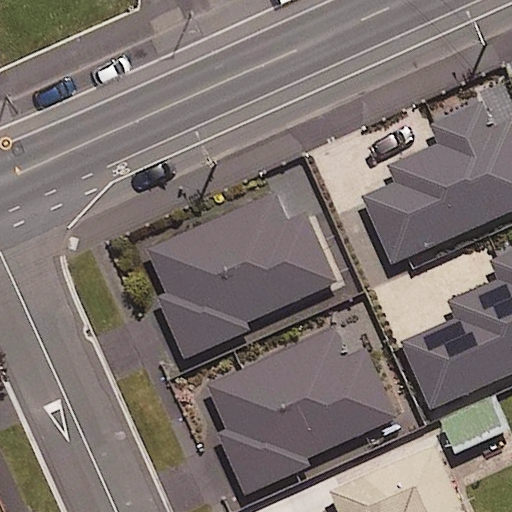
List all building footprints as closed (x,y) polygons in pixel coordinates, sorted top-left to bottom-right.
[(511,208),(511,129),(508,120),(361,184),(394,260),(511,208)] [(274,196),(148,252),(167,296),(157,300),(185,363),(251,334),(247,325),(337,285),(306,216),(287,224),(274,196)] [(511,371),(511,250),(493,258),(502,279),(449,301),(457,319),(404,342),(431,406),(511,371)] [(336,329),(206,387),(227,432),(217,436),(245,497),(310,468),(307,461),(398,420),(367,350),(349,358),(336,329)] [(507,428),(494,396),(441,419),(455,450),(507,428)] [(464,511),(436,448),(331,494),(338,511),(464,511)]
